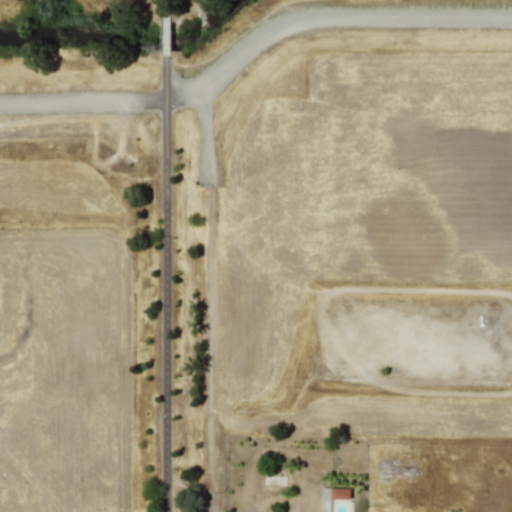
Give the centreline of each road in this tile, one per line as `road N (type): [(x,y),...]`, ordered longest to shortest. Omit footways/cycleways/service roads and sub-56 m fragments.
road 1 (residential): [(0,105),(199,95),(260,38),(307,20),(511,20)]
road 2 (residential): [(210,511),(202,188)]
